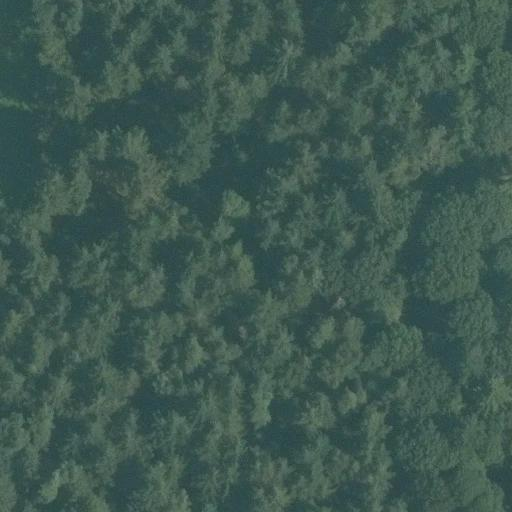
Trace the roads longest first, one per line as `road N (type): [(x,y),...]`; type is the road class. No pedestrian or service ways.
road 1 (track): [(442,511),(418,435),(429,279),(437,175),(480,0)]
road 2 (residential): [(426,324),(484,252),(511,239)]
